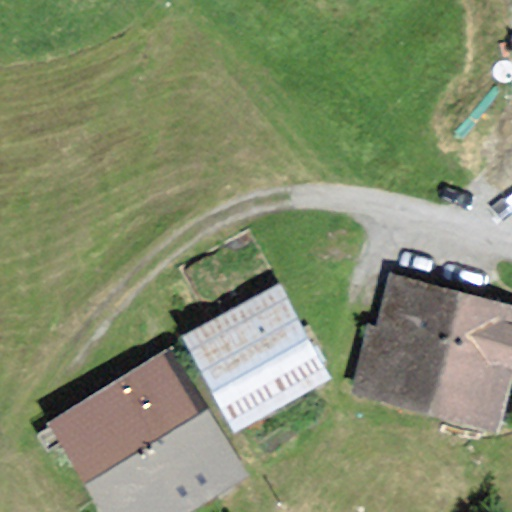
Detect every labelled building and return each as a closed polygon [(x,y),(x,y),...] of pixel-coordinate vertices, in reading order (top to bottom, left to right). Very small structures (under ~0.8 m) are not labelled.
[(440,389),(464,291),(402,274),(388,329),(377,326),(367,370),(384,374),(440,389)] [(284,286),(196,333),(240,415),(327,368),(284,286)] [(511,370),(511,303),(464,291),(440,389),(503,405),(511,370)] [(105,475),(204,412),(170,354),(69,416),(105,475)] [(128,511),(177,511),(241,472),(204,412),(105,475),(128,511)]
